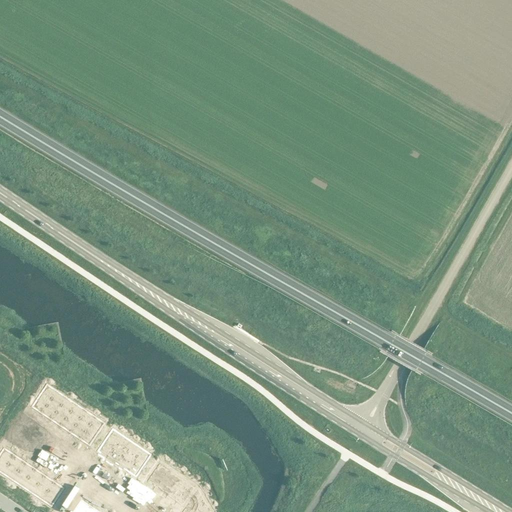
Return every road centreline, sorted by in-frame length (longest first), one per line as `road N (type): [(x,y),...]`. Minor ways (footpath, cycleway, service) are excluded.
road 1 (trunk): [(511,415),(0,116)]
road 2 (unclassified): [(362,428),(511,166)]
road 3 (secondary): [(193,321),(0,193)]
road 4 (secondary): [(193,321),(362,428)]
